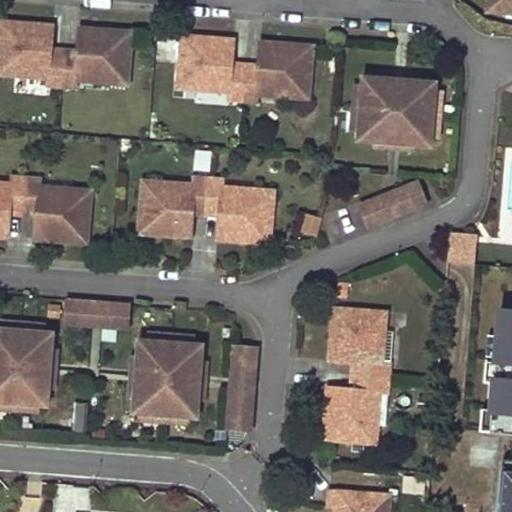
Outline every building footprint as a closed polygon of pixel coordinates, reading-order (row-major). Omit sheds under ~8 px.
[(511,0),(497,0),(496,10),(511,10),(511,0)] [(52,49),(53,32),(30,30),(30,23),(0,21),(0,25),(0,74),(15,76),(16,69),(49,71),(49,78),(48,86),(75,88),(76,80),(76,73),(110,76),(110,83),(129,84),(133,31),(103,29),(102,36),(79,34),(78,51),(52,49)] [(53,25),(30,23),(30,30),(53,32),(53,25)] [(80,27),(79,34),(102,36),(103,29),(80,27)] [(284,49),(261,48),(259,65),(233,63),(235,46),(211,44),(212,37),(182,35),(178,88),(197,89),(197,82),(231,85),(231,92),(230,99),(257,101),(258,94),(258,87),(292,90),(291,97),(310,98),(314,45),(285,42),(284,49)] [(235,39),(212,37),(211,44),(235,46),(235,39)] [(261,41),(261,48),(284,49),(285,42),(261,41)] [(16,69),(15,76),(49,78),(49,71),(16,69)] [(76,80),(110,83),(110,76),(76,73),(76,80)] [(398,83),(399,74),(382,73),(382,79),(382,82),(398,83)] [(399,74),(398,83),(414,85),(415,81),(415,75),(399,74)] [(434,94),(435,83),(415,81),(414,85),(398,83),(382,82),(382,79),(362,77),(361,88),(359,109),(357,130),(357,141),(377,142),(377,139),(393,140),(410,142),(409,145),(429,147),(430,136),(432,115),(434,94)] [(197,82),(197,89),(231,92),(231,85),(197,82)] [(258,94),(291,97),(292,90),(258,87),(258,94)] [(361,88),(354,87),(353,108),(359,109),(361,88)] [(434,94),(432,115),(438,115),(440,94),(434,94)] [(359,109),(353,108),(351,129),(357,130),(359,109)] [(438,115),(432,115),(430,136),(437,136),(438,115)] [(392,150),(393,140),(377,139),(377,142),(376,148),(392,150)] [(393,140),(392,150),(409,151),(409,145),(410,142),(393,140)] [(210,169),(211,150),(196,149),(195,169),(210,169)] [(0,229),(8,230),(9,213),(35,215),(33,232),(57,233),(56,240),(86,243),(90,189),(71,188),(71,195),(37,192),(37,185),(38,178),(25,177),(11,176),(11,183),(10,190),(0,189),(0,229)] [(166,229),(190,231),(192,214),(217,216),(216,233),(240,235),(239,242),(268,244),(273,191),(254,189),(254,196),(219,194),(220,187),(221,179),(207,178),(194,177),(193,185),(193,192),(159,189),(159,182),(141,181),(137,234),(166,236),(166,229)] [(11,183),(0,182),(0,189),(10,190),(11,183)] [(193,185),(159,182),(159,189),(193,192),(193,185)] [(369,226),(426,204),(417,183),(360,205),(369,226)] [(71,195),(71,188),(37,185),(37,192),(71,195)] [(220,187),(219,194),(254,196),(254,189),(220,187)] [(307,212),(302,231),(318,235),(323,216),(307,212)] [(166,229),(166,236),(190,238),(190,231),(166,229)] [(57,233),(33,232),(33,239),(56,240),(57,233)] [(450,233),(449,248),(477,250),(478,235),(450,233)] [(449,248),(448,262),(475,264),(477,250),(449,248)] [(126,328),(128,305),(67,300),(65,323),(126,328)] [(511,302),(497,302),(495,333),(487,333),(483,384),(492,384),(491,404),(484,404),(482,428),(511,430),(511,302)] [(337,305),(332,358),(353,360),(351,385),(327,383),(321,439),(379,444),(381,424),(372,423),(375,391),(384,392),(389,393),(392,363),(384,362),(389,310),(337,305)] [(42,325),(0,321),(0,327),(42,331),(42,325)] [(0,327),(0,401),(36,404),(47,405),(49,385),(45,384),(47,352),(51,352),(52,332),(42,331),(0,327)] [(149,339),(191,342),(191,336),(149,333),(149,339)] [(149,339),(138,339),(137,359),(140,359),(138,392),(134,391),(133,411),(144,412),(186,415),(197,416),(198,396),(195,396),(197,363),(201,363),(202,343),(191,342),(149,339)] [(232,346),(227,415),(251,416),(257,348),(232,346)] [(47,352),(45,384),(49,385),(54,385),(57,352),(51,352),(47,352)] [(138,392),(140,359),(137,359),(131,358),(128,391),(134,391),(138,392)] [(197,363),(195,396),(198,396),(204,397),(207,364),(201,363),(197,363)] [(372,423),(381,424),(384,392),(375,391),(372,423)] [(0,407),(36,410),(36,404),(0,401),(0,407)] [(143,419),(185,422),(186,415),(144,412),(143,419)] [(251,421),(251,416),(227,415),(224,453),(228,451),(234,448),(239,444),(244,439),(247,435),(248,432),(249,428),(250,425),(251,421)] [(511,511),(511,454),(504,454),(499,511),(511,511)] [(425,493),(426,476),(405,475),(403,491),(425,493)] [(387,511),(389,495),(329,490),(328,505),(334,505),(341,506),(340,511),(387,511)]
